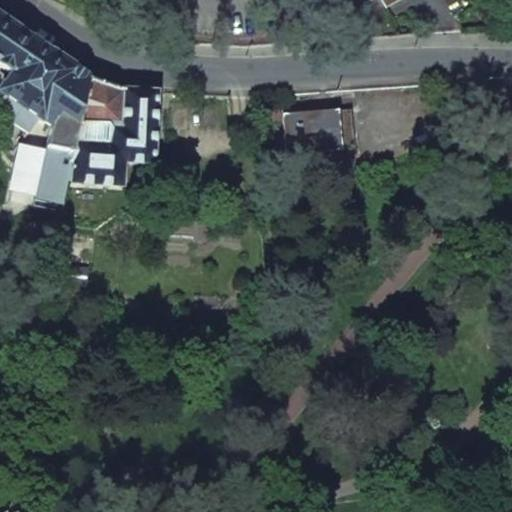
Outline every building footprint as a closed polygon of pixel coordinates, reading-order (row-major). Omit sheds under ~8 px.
[(349,0),(355,10),(372,0),(379,0),(385,9),(400,0),(349,0)] [(51,127),(34,200),(62,206),(66,186),(88,80),(0,20),(0,69),(10,76),(0,91),(0,94),(4,96),(0,101),(0,116),(27,134),(37,119),(51,127)] [(88,80),(66,186),(121,190),(122,164),(153,166),(156,93),(114,90),(114,89),(88,80)] [(281,117),(285,156),(353,150),(350,111),(281,117)] [(169,193),(187,194),(188,179),(169,178),(169,193)]
